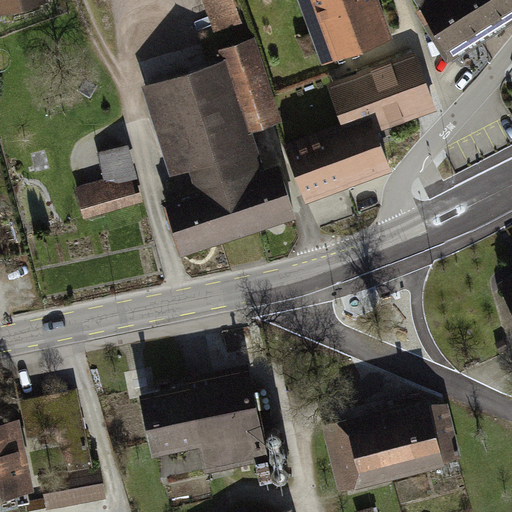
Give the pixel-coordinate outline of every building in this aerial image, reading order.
[(0,0),(0,8),(33,0),(0,0)] [(240,17),(234,0),(206,0),(214,25),(240,17)] [(390,36),(376,0),(314,0),(335,56),(390,36)] [(511,0),(415,0),(449,53),(511,12),(511,0)] [(221,64),(148,87),(175,173),(194,167),(220,159),(255,148),(248,127),(277,118),(253,43),(217,54),(221,64)] [(418,55),(331,87),(346,126),(373,116),(378,128),(437,106),(418,55)] [(346,126),(328,132),(348,185),(393,168),(378,128),(373,116),(346,126)] [(328,132),(288,147),(308,200),(348,185),(328,132)] [(108,179),(78,187),(86,213),(140,199),(126,147),(101,154),(108,179)] [(255,148),(220,159),(245,234),(296,217),(280,169),(265,174),(255,148)] [(220,159),(194,167),(203,195),(169,205),(184,255),(245,234),(220,159)] [(511,282),(503,288),(511,303),(511,282)] [(250,375),(146,396),(157,452),(209,441),(213,462),(265,452),(250,375)] [(53,424),(67,495),(97,489),(78,394),(33,403),(37,427),(53,424)] [(426,406),(333,430),(345,480),(459,453),(448,408),(426,406)] [(30,415),(0,421),(0,503),(45,495),(30,415)]
